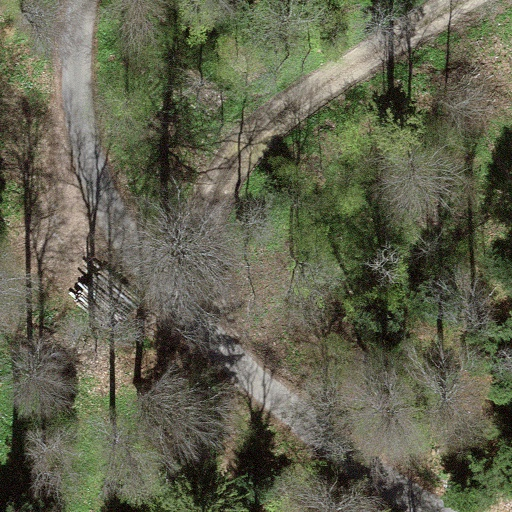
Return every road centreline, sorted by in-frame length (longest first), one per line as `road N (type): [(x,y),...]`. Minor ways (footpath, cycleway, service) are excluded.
road 1 (unclassified): [(85,0),(70,92),(118,230),(193,333),(278,407),(427,511)]
road 2 (track): [(458,0),(118,230),(0,275)]
